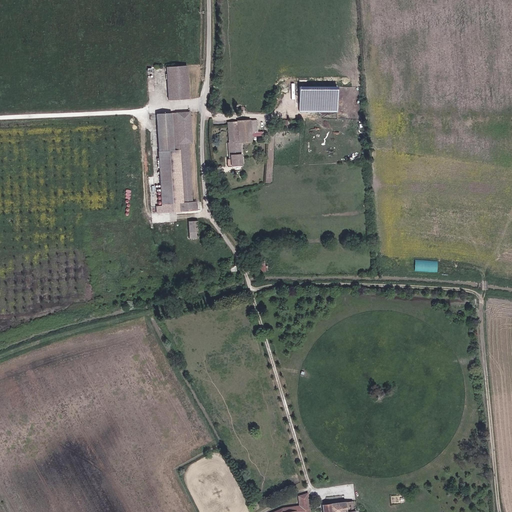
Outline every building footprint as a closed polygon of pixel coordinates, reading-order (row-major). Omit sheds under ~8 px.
[(192,98),(189,65),(169,67),(172,100),(192,98)] [(298,95),(298,106),(327,106),(327,95),(298,95)] [(158,118),(159,128),(166,206),(159,207),(160,213),(195,209),(194,200),(195,200),(189,142),(194,142),(191,111),(158,115),(158,118)] [(228,123),(229,144),(239,143),(252,143),(251,122),(237,122),(237,123),(228,123)] [(229,148),(239,148),(239,143),(229,144),(227,144),(228,160),(230,160),(229,148)] [(230,160),(228,160),(225,160),(225,167),(232,167),(232,164),(240,164),(239,160),(239,148),(229,148),(230,160)] [(199,221),(190,221),(191,238),(200,238),(199,221)] [(416,259),(416,270),(439,272),(439,260),(416,259)] [(303,508),(283,511),(281,511),(311,511),(309,496),(302,498),(303,508)] [(356,511),(355,503),(326,506),(327,511),(356,511)]
